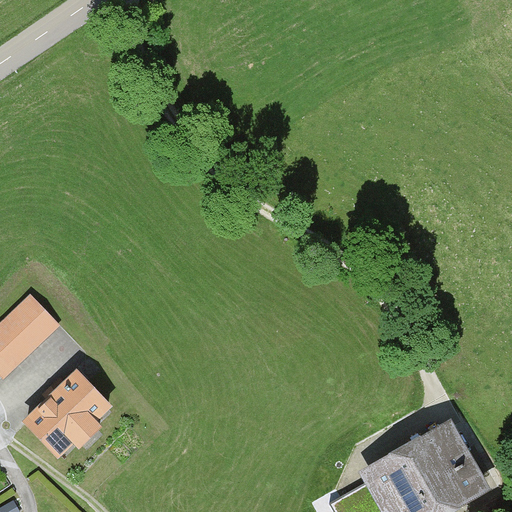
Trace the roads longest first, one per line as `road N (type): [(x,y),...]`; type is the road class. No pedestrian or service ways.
road 1 (track): [(112,0),(151,97),(222,178),(310,227),(369,289),(493,482)]
road 2 (track): [(102,511),(0,432)]
